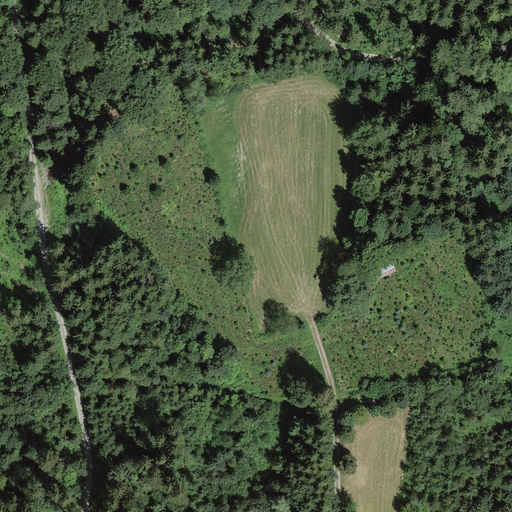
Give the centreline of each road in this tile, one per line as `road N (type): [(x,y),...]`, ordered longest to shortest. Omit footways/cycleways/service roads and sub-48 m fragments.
road 1 (track): [(8,0),(36,203),(89,453),(85,511)]
road 2 (track): [(338,511),(333,409),(312,323)]
